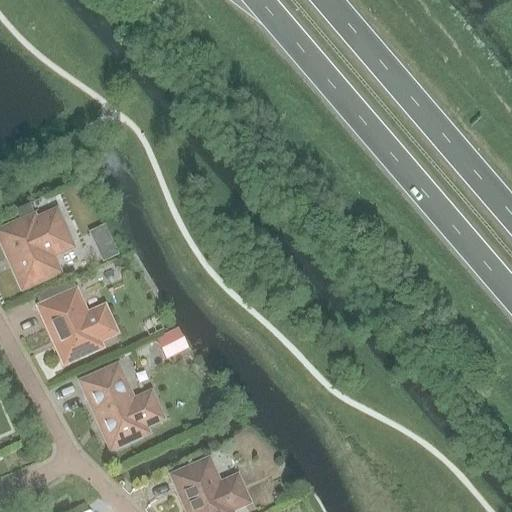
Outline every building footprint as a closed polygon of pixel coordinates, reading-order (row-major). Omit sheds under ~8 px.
[(54,218),(39,224),(35,214),(20,221),(22,224),(0,233),(0,236),(23,288),(57,273),(49,255),(67,247),(54,218)] [(103,261),(119,254),(106,224),(90,231),(103,261)] [(70,285),(40,298),(45,308),(41,309),(65,364),(99,348),(96,342),(114,334),(103,311),(86,319),(70,285)] [(183,338),(178,329),(157,340),(162,349),(183,338)] [(132,404),(116,369),(83,384),(112,449),(145,434),(142,428),(160,420),(150,397),(132,404)] [(218,488),(207,463),(174,479),(188,511),(228,511),(229,511),(246,503),(236,480),(218,488)]
